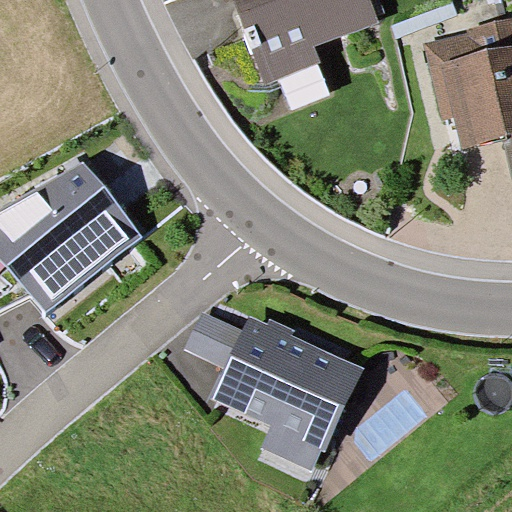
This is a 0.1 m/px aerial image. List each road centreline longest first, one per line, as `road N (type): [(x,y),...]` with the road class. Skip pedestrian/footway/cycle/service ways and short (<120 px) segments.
road 1 (residential): [(0,455),(258,215)]
road 2 (tertiary): [(511,282),(420,273),(297,241),(258,215)]
road 3 (tertiary): [(258,215),(199,150),(140,47),(123,0)]
